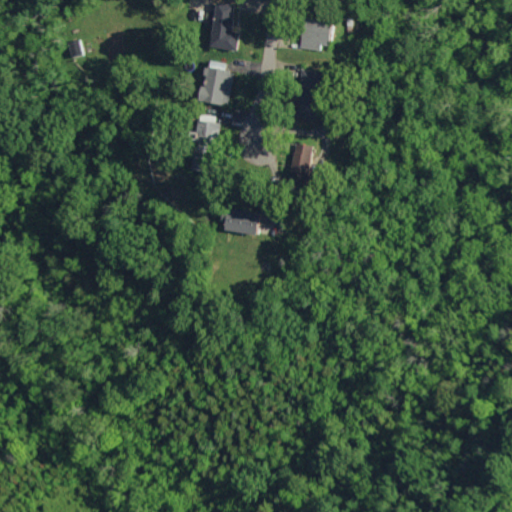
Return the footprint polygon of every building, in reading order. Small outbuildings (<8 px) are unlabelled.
[(208,0),(237,6),(230,50),(201,45),(208,0)] [(291,16),(317,20),(313,49),(287,46),(291,16)] [(331,43),(340,44),(344,22),(314,17),(309,46),(330,49),(331,43)] [(81,35),(101,28),(103,38),(99,55),(89,55),(81,35)] [(206,99),(234,104),(240,71),(231,70),(232,62),(215,59),(211,83),(209,83),(206,99)] [(200,65),(227,71),(220,105),(192,99),(200,65)] [(289,68),(309,72),(302,118),(281,113),(289,68)] [(192,112),(216,116),(209,152),(185,148),(192,112)] [(278,140),(298,145),(288,185),(268,181),(278,140)] [(318,178),(321,145),(300,142),(297,176),(318,178)] [(162,183),(170,195),(164,198),(158,189),(162,183)] [(211,205),(209,228),(244,233),(245,211),(211,205)] [(235,217),(233,228),(265,234),(269,212),(238,207),(236,217),(235,217)]
